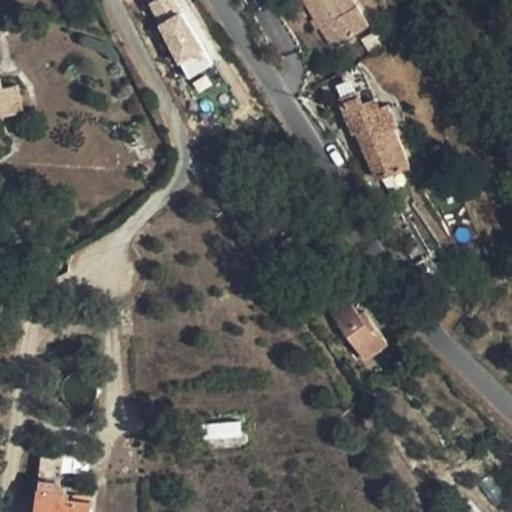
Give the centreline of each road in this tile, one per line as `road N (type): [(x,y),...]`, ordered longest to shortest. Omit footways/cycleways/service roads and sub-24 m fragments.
road 1 (unclassified): [(511,413),(449,352),(217,0)]
road 2 (residential): [(193,161),(115,0)]
road 3 (residential): [(193,161),(106,256)]
